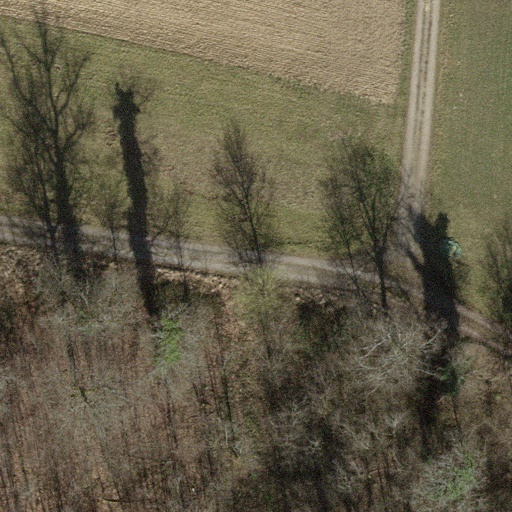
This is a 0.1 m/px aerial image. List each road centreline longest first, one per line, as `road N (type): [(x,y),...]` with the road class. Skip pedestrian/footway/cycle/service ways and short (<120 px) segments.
road 1 (track): [(0,229),(359,280)]
road 2 (track): [(436,0),(420,222),(359,280)]
road 3 (track): [(359,280),(511,346)]
